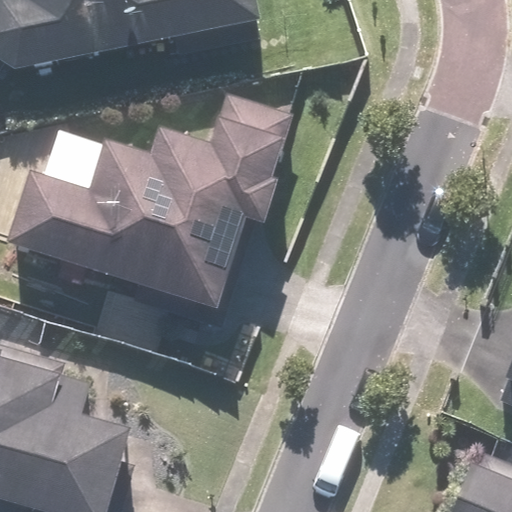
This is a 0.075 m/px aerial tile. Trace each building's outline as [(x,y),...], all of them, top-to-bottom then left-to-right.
[(0,86),(245,41),(237,0),(9,0),(0,12),(0,86)] [(10,187),(0,224),(0,267),(205,325),(231,235),(254,241),(287,124),(216,104),(208,132),(207,132),(202,151),(151,137),(147,153),(108,142),(104,157),(51,142),(36,195),(10,187)] [(511,344),(488,399),(511,409),(511,344)] [(0,511),(97,511),(116,438),(81,430),(89,397),(0,374),(0,511)] [(511,511),(511,505),(453,482),(440,511),(511,511)]
